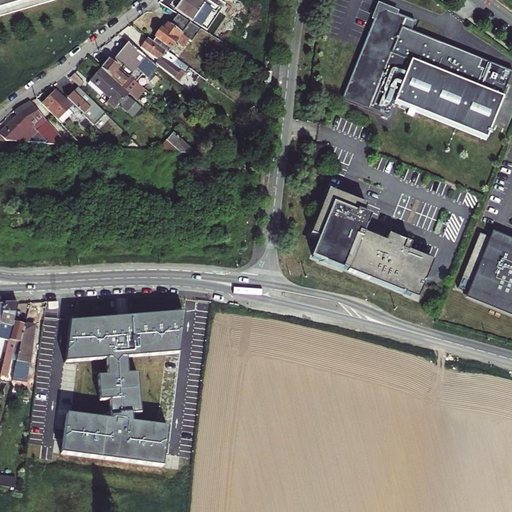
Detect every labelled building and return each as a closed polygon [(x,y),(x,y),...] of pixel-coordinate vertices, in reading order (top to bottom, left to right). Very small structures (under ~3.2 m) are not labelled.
[(0,0),(0,14),(51,0),(0,0)] [(184,0),(176,10),(193,22),(206,6),(197,0),(184,0)] [(416,25),(380,10),(364,50),(343,103),(389,122),(396,106),(411,112),(408,117),(414,120),(416,114),(488,143),(511,82),(511,74),(482,62),(479,71),(439,54),(442,47),(412,35),(416,25)] [(177,45),(182,38),(192,24),(179,16),(170,27),(168,26),(163,32),(162,31),(155,39),(157,41),(154,44),(166,52),(170,55),(177,45)] [(182,38),(177,45),(182,48),(187,41),(182,38)] [(154,44),(149,40),(142,50),(158,62),(157,64),(176,78),(179,73),(181,70),(174,65),(163,57),(166,52),(154,44)] [(159,68),(129,45),(116,61),(133,74),(142,63),(145,65),(143,67),(153,75),(159,68)] [(175,58),(170,55),(166,52),(163,57),(174,65),(177,60),(175,58)] [(142,89),(110,60),(102,69),(130,94),(137,101),(146,92),(142,89)] [(130,94),(102,69),(91,81),(104,93),(118,106),(130,94)] [(75,71),(70,76),(79,85),(84,79),(75,71)] [(77,86),(68,78),(64,83),(72,91),(77,86)] [(104,93),(91,81),(89,84),(101,96),(104,93)] [(152,89),(146,84),(142,89),(146,92),(148,94),(152,89)] [(57,92),(44,106),(63,125),(73,115),(82,123),(87,118),(73,105),(72,106),(57,92)] [(91,111),(96,105),(88,97),(84,101),(76,93),(68,101),(73,105),(87,118),(95,126),(100,121),(97,118),(98,117),(91,111)] [(131,98),(123,107),(133,117),(142,107),(131,98)] [(7,141),(66,145),(31,103),(19,110),(17,113),(20,116),(5,131),(1,135),(7,141)] [(199,155),(175,134),(162,148),(168,153),(199,155)] [(367,209),(330,194),(324,208),(312,238),(322,242),(315,261),(322,264),(321,265),(343,273),(344,271),(407,296),(407,297),(420,302),(425,289),(435,264),(411,255),(410,254),(412,247),(390,238),(387,245),(368,238),(365,237),(370,223),(372,220),(364,217),(367,209)] [(511,239),(495,233),(492,239),(482,235),(461,289),(470,293),(468,299),(511,316),(511,239)] [(0,339),(8,342),(14,322),(18,303),(5,305),(0,321),(0,339)] [(184,313),(69,322),(64,364),(78,363),(106,361),(106,378),(97,378),(98,403),(107,403),(110,422),(66,414),(63,434),(61,454),(162,467),(165,447),(167,427),(132,422),(130,414),(140,414),(137,373),(127,374),(126,358),(179,354),(184,313)] [(14,322),(8,342),(1,375),(5,376),(13,347),(20,349),(25,326),(14,322)] [(20,349),(14,376),(27,378),(34,325),(25,324),(25,326),(20,349)] [(140,358),(139,366),(149,367),(149,358),(140,358)] [(14,478),(0,476),(0,485),(13,487),(14,478)]
